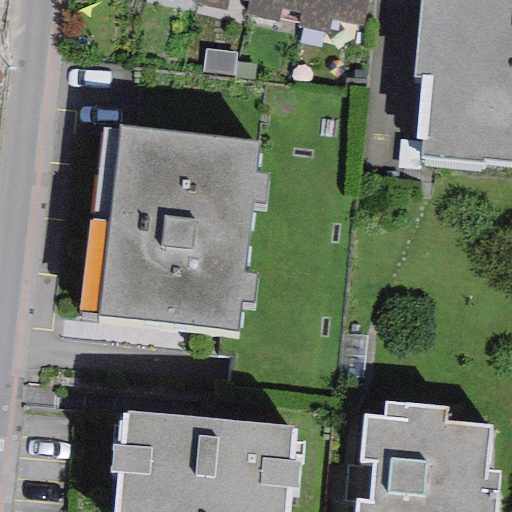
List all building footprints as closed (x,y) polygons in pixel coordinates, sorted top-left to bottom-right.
[(297,0),(241,0),(240,6),(293,18),(297,0)] [(369,0),(297,0),(293,18),(362,33),(369,0)] [(511,0),(428,0),(428,3),(422,3),(414,87),(427,88),(419,170),(479,176),(480,168),(511,171),(511,0)] [(119,139),(100,326),(238,341),(241,312),(252,313),(255,285),(245,284),(253,213),(264,215),(267,185),(255,184),(258,153),(119,139)] [(384,412),(383,426),(365,425),(361,471),(374,473),(370,511),(369,511),(356,511),(355,511),(496,511),(499,482),(485,481),(489,436),(445,432),(446,418),(384,412)] [(295,443),(124,427),(120,461),(113,460),(111,487),(117,487),(115,511),(289,511),(291,504),(299,505),(301,476),(292,475),(295,443)]
